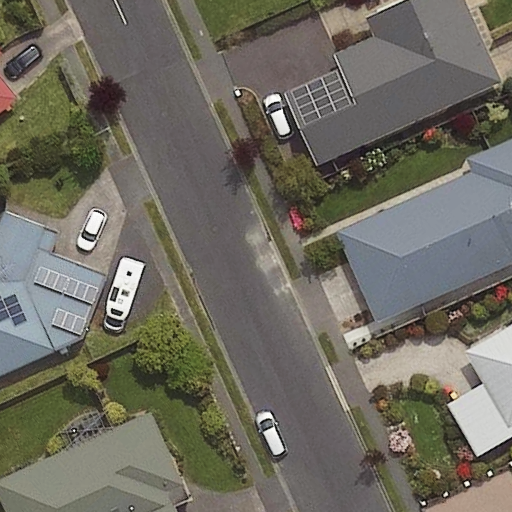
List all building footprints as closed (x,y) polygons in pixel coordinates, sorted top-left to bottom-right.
[(504,79),(467,0),(398,0),(368,13),(377,32),(336,51),(341,63),(284,89),(317,163),(504,79)] [(0,109),(20,93),(0,67),(0,54),(5,50),(0,44),(0,109)] [(511,261),(511,136),(468,156),(473,168),(336,228),(377,320),(511,261)] [(46,222),(5,207),(0,220),(0,374),(58,348),(26,278),(46,222)] [(511,422),(511,319),(465,347),(510,424),(511,422)] [(182,480),(150,408),(0,475),(0,495),(7,511),(177,511),(166,487),(182,480)]
